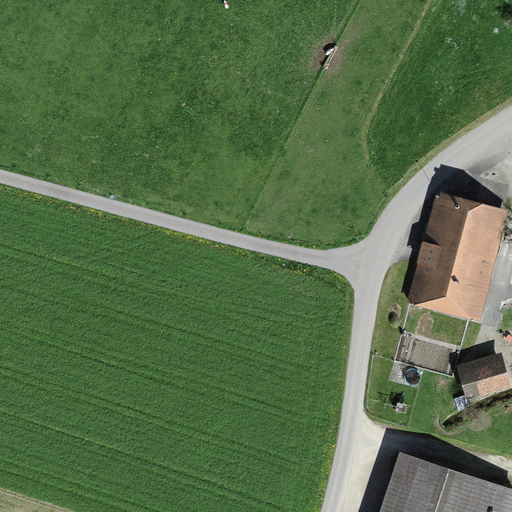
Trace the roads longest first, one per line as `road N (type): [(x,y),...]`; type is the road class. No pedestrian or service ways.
road 1 (residential): [(0,176),(370,269)]
road 2 (unclassified): [(329,511),(370,269)]
road 3 (residential): [(370,269),(406,196),(511,115)]
